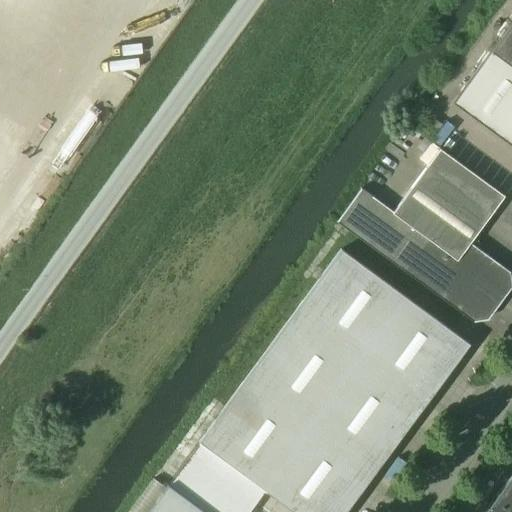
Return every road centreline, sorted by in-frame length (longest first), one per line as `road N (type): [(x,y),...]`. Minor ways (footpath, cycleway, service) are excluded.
road 1 (unclassified): [(0,345),(250,0)]
road 2 (unclassified): [(416,511),(511,382)]
